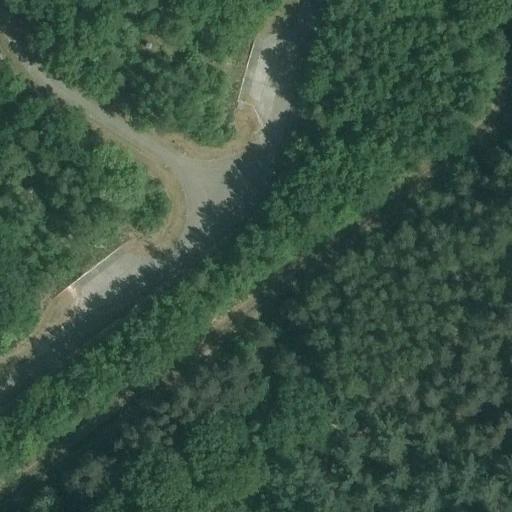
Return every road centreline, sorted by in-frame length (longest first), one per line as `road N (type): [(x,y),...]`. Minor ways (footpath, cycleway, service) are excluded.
road 1 (track): [(511,120),(265,315),(273,401)]
road 2 (track): [(273,401),(288,422),(406,428),(511,451)]
road 3 (track): [(67,511),(180,442),(273,401)]
road 4 (track): [(370,511),(288,422)]
